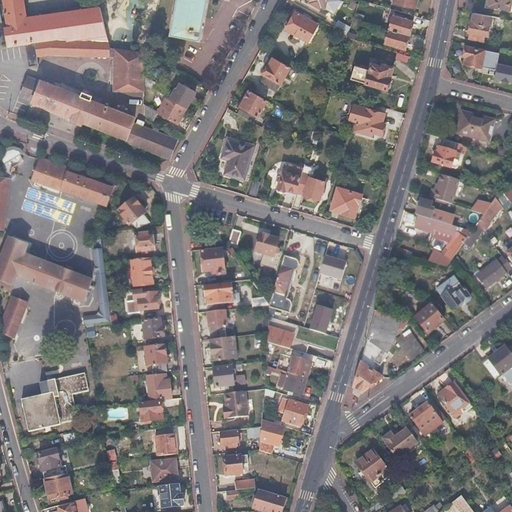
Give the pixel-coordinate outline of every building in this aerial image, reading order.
[(21,0),(2,0),(7,26),(10,25),(10,28),(4,29),(5,42),(6,47),(24,45),(106,35),(99,8),(24,17),(21,0)] [(207,0),(175,0),(169,35),(199,40),(205,13),(207,0)] [(306,0),(311,2),(309,4),(319,9),(320,8),(324,10),(329,0),(306,0)] [(511,0),(487,0),(486,8),(510,13),(511,0)] [(409,15),(394,10),(389,29),(409,35),(413,22),(407,21),(409,15)] [(317,25),(294,13),(284,30),(307,43),(317,25)] [(471,24),(470,23),(467,34),(470,34),(469,40),(482,43),(483,37),(486,37),(489,27),(490,28),(492,18),(473,15),(471,24)] [(336,22),(333,28),(342,34),(347,36),(348,32),(349,30),(336,22)] [(409,35),(389,29),(385,43),(404,49),(409,35)] [(348,32),(347,36),(346,37),(366,43),(369,36),(357,33),(356,34),(348,32)] [(106,35),(24,45),(27,68),(48,65),(46,55),(113,57),(111,90),(119,91),(137,92),(137,98),(143,98),(143,96),(143,86),(143,80),(144,56),(109,48),(106,35)] [(485,51),(466,47),(464,58),(466,58),(465,64),(482,67),(485,51)] [(289,68),(271,58),(263,75),(280,84),(289,68)] [(369,70),(353,65),(349,80),(386,90),(386,88),(389,89),(392,81),(390,80),(389,79),(392,67),(382,64),(381,67),(371,64),(369,70)] [(280,84),(263,75),(258,82),(276,92),(280,84)] [(31,100),(31,101),(71,117),(70,121),(80,124),(81,120),(126,138),(125,141),(170,158),(177,140),(131,123),(132,121),(133,117),(39,80),(38,81),(25,76),(18,94),(31,100)] [(143,80),(143,86),(158,94),(161,89),(143,80)] [(158,94),(143,86),(143,96),(151,102),(158,94)] [(176,92),(174,91),(169,100),(185,110),(190,101),(194,94),(179,86),(176,92)] [(265,102),(248,92),(239,107),(257,117),(265,102)] [(169,100),(166,99),(157,114),(176,126),(181,118),(185,110),(169,100)] [(385,114),(353,105),(349,120),(357,122),(354,131),(362,133),(363,131),(380,135),(382,134),(385,125),(384,124),(382,123),(385,114)] [(157,114),(142,106),(142,116),(153,122),(157,114)] [(492,122),(461,114),(456,134),(487,142),(492,122)] [(276,128),(264,121),(260,128),(264,130),(272,134),(276,128)] [(227,139),(221,157),(228,160),(224,174),(243,180),(253,147),(227,139)] [(438,154),(436,153),(433,163),(451,168),(455,168),(457,168),(459,163),(458,160),(460,154),(464,155),(466,146),(445,140),(442,148),(440,148),(438,154)] [(6,150),(4,152),(2,155),(1,159),(2,163),(3,165),(19,154),(22,152),(20,150),(17,148),(13,147),(9,148),(6,150)] [(0,168),(0,230),(3,230),(12,168),(23,160),(19,154),(3,165),(2,163),(1,159),(0,168)] [(40,159),(32,180),(105,206),(113,185),(40,159)] [(300,178),(281,172),(276,190),(277,192),(283,194),(284,193),(294,197),(296,192),(300,178)] [(301,173),(300,178),(296,192),(305,194),(304,195),(319,199),(324,182),(309,178),(309,175),(301,173)] [(459,179),(440,174),(433,199),(452,204),(459,179)] [(362,195),(337,188),(331,210),(339,212),(340,214),(354,218),(355,216),(359,218),(363,204),(359,203),(362,195)] [(511,191),(511,190),(502,192),(511,204),(511,202),(511,191)] [(431,203),(420,199),(415,215),(430,220),(433,209),(429,208),(431,203)] [(133,200),(118,212),(129,225),(131,223),(136,230),(147,221),(137,209),(139,207),(133,200)] [(490,205),(482,217),(477,225),(482,232),(483,233),(501,209),(494,200),(490,205)] [(490,205),(479,202),(472,213),(482,217),(490,205)] [(434,232),(452,239),(444,250),(448,251),(443,258),(432,253),(428,263),(446,269),(453,259),(468,237),(470,234),(430,220),(425,233),(433,235),(434,232)] [(482,232),(477,225),(470,234),(468,237),(474,244),(482,232)] [(241,231),(233,229),(229,241),(237,243),(241,231)] [(152,234),(134,236),(136,252),(154,250),(152,234)] [(263,236),(260,235),(256,252),(263,254),(260,264),(274,268),(278,256),(274,255),(278,240),(269,238),(269,236),(263,234),(263,236)] [(27,245),(9,238),(0,260),(0,280),(11,285),(15,276),(83,302),(91,281),(23,254),(27,245)] [(102,247),(94,248),(96,272),(98,272),(103,316),(88,318),(89,325),(109,323),(109,316),(107,293),(104,263),(102,247)] [(222,250),(201,252),(202,272),(217,271),(217,276),(225,275),(222,250)] [(297,261),(285,256),(272,295),(269,305),(289,312),(292,305),(292,302),(291,300),(289,299),(287,298),(295,270),(298,268),(299,266),(299,264),(298,262),(297,261)] [(346,262),(326,256),(321,274),(341,280),(346,262)] [(511,269),(502,258),(476,277),(486,289),(506,274),(505,274),(511,269)] [(132,272),(128,272),(129,279),(133,279),(134,287),(153,285),(151,275),(149,275),(148,269),(151,269),(150,260),(131,262),(132,272)] [(407,281),(394,276),(392,285),(404,289),(407,281)] [(231,285),(204,287),(206,305),(207,305),(207,312),(218,311),(217,304),(232,303),(231,285)] [(457,285),(439,298),(450,312),(460,305),(461,305),(465,304),(468,302),(470,298),(464,291),(461,290),(457,285)] [(256,299),(252,299),(253,307),(269,305),(264,297),(258,289),(252,292),(256,299)] [(272,295),(265,292),(264,297),(269,305),(272,295)] [(143,300),(138,301),(139,312),(158,309),(157,299),(153,300),(153,294),(142,295),(143,300)] [(27,303),(11,297),(0,327),(0,332),(14,337),(27,303)] [(333,310),(317,305),(309,330),(326,335),(333,310)] [(429,305),(414,319),(427,335),(442,321),(429,305)] [(218,311),(207,312),(210,339),(228,337),(225,310),(218,311)] [(377,312),(375,318),(369,339),(353,389),(360,394),(382,378),(374,372),(379,366),(381,367),(389,355),(393,346),(399,326),(406,327),(407,323),(377,312)] [(160,320),(143,322),(145,340),(162,338),(162,337),(163,335),(163,330),(161,329),(160,320)] [(282,322),(280,328),(290,331),(292,325),(282,322)] [(268,326),(267,332),(267,341),(281,346),(284,336),(278,334),(280,330),(268,326)] [(228,337),(210,339),(213,361),(236,359),(233,337),(228,337)] [(281,346),(267,341),(266,351),(278,354),(281,346)] [(164,346),(145,348),(147,366),(152,366),(153,373),(167,372),(166,365),(166,363),(164,346)] [(490,356),(481,362),(494,380),(503,374),(510,383),(511,381),(511,358),(505,348),(491,358),(490,356)] [(311,362),(293,357),(289,370),(284,369),(283,371),(306,378),(311,362)] [(232,367),(214,369),(215,387),(233,385),(232,367)] [(282,375),(287,376),(283,389),(301,395),(306,378),(283,371),(282,375)] [(236,384),(245,383),(245,375),(235,375),(236,384)] [(166,376),(147,378),(149,401),(171,400),(169,381),(166,381),(166,376)] [(448,393),(441,398),(454,416),(461,411),(464,414),(471,408),(454,384),(446,390),(448,393)] [(263,388),(263,393),(273,396),(275,391),(263,388)] [(245,391),(224,394),(225,408),(223,408),(224,419),(248,416),(245,391)] [(53,392),(21,398),(29,430),(60,423),(53,392)] [(289,400),(283,399),(279,412),(284,414),(289,400)] [(307,407),(289,400),(284,414),(283,419),(299,425),(302,424),(304,419),(302,417),(303,415),(306,414),(307,409),(306,408),(307,407)] [(161,402),(140,404),(141,421),(159,420),(158,412),(161,412),(161,402)] [(430,406),(428,403),(410,416),(421,431),(443,415),(434,403),(430,406)] [(261,418),(260,427),(259,443),(259,450),(269,453),(272,444),(266,442),(269,434),(277,436),(280,425),(261,418)] [(386,443),(385,444),(396,459),(417,443),(406,428),(394,437),(390,432),(383,438),(386,443)] [(236,430),(221,432),(222,447),(229,446),(229,448),(235,448),(235,446),(238,446),(236,430)] [(76,431),(63,435),(65,442),(78,439),(76,431)] [(102,436),(102,437),(105,449),(113,449),(111,439),(115,438),(114,433),(103,433),(102,436)] [(175,434),(154,436),(156,456),(177,454),(175,434)] [(259,443),(248,444),(248,451),(259,450),(259,443)] [(113,449),(105,449),(108,461),(116,460),(113,449)] [(57,450),(39,454),(41,464),(44,463),(46,471),(61,467),(57,450)] [(499,456),(495,450),(482,460),(486,466),(499,456)] [(355,464),(356,467),(359,471),(362,472),(374,489),(380,485),(376,479),(381,475),(387,470),(373,451),(355,464)] [(468,451),(463,454),(470,465),(476,461),(468,451)] [(246,456),(223,459),(225,476),(242,475),(241,465),(247,465),(246,456)] [(175,459),(150,462),(152,481),(177,479),(175,459)] [(481,469),(476,462),(462,473),(467,480),(481,469)] [(118,468),(112,470),(115,485),(121,484),(118,468)] [(387,470),(381,475),(384,480),(391,475),(387,470)] [(67,473),(44,479),(49,499),(59,497),(59,500),(67,498),(66,495),(72,494),(67,473)] [(462,473),(457,477),(462,483),(467,480),(462,473)] [(253,479),(234,481),(235,491),(239,490),(254,488),(253,479)] [(179,484),(157,486),(158,495),(160,495),(161,507),(182,505),(182,504),(182,495),(180,494),(179,484)] [(401,486),(389,494),(394,501),(406,492),(401,486)] [(283,496),(258,489),(253,507),(267,511),(280,511),(285,497),(283,496)] [(235,491),(227,492),(228,502),(240,500),(239,490),(235,491)] [(470,511),(459,497),(442,510),(439,511),(470,511)]
